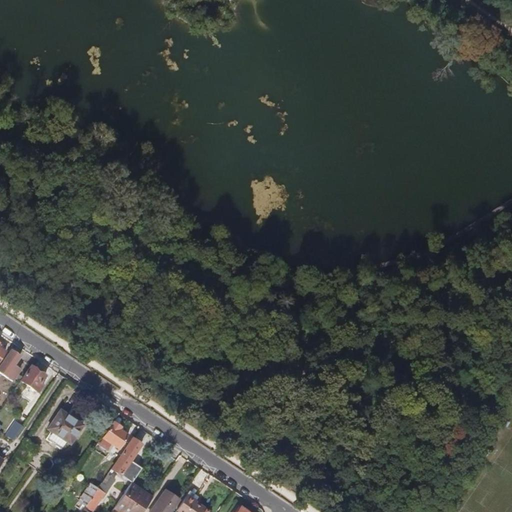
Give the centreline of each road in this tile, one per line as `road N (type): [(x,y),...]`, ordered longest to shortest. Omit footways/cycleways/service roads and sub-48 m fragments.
road 1 (unclassified): [(0,319),(283,511)]
road 2 (unclassified): [(417,511),(511,373)]
